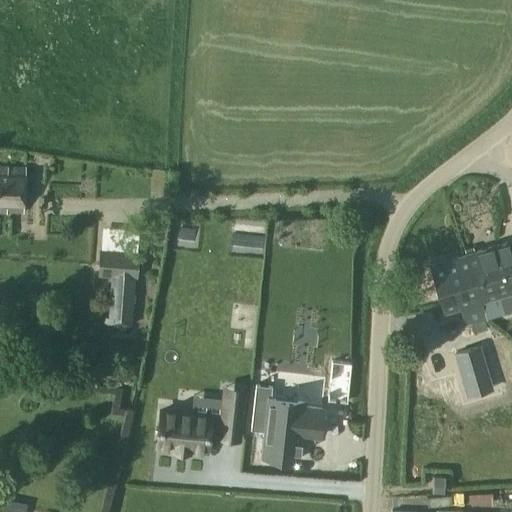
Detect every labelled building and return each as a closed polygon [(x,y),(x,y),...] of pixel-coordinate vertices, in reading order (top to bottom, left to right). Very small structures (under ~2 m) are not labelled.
[(0,210),(23,211),(24,167),(0,166),(0,210)] [(430,264),(444,311),(460,307),(465,325),(487,319),(482,300),(499,295),(505,312),(511,310),(511,246),(510,240),(430,264)] [(102,252),(101,275),(113,276),(112,306),(134,308),(136,277),(138,277),(139,255),(102,252)] [(454,353),(462,381),(489,373),(480,345),(454,353)] [(353,366),(332,363),(328,401),(349,403),(353,366)] [(251,430),(265,431),(262,456),(298,460),(301,435),(319,437),(322,408),(304,406),(304,402),(270,398),(271,386),(256,385),(251,430)] [(161,410),(157,444),(175,446),(175,450),(188,452),(188,448),(207,450),(208,435),(220,437),(238,439),(241,413),(223,411),(222,418),(210,417),(210,416),(161,410)] [(445,476),(433,475),(432,491),(445,492),(445,476)] [(5,496),(2,511),(4,511),(28,511),(31,502),(5,496)]
